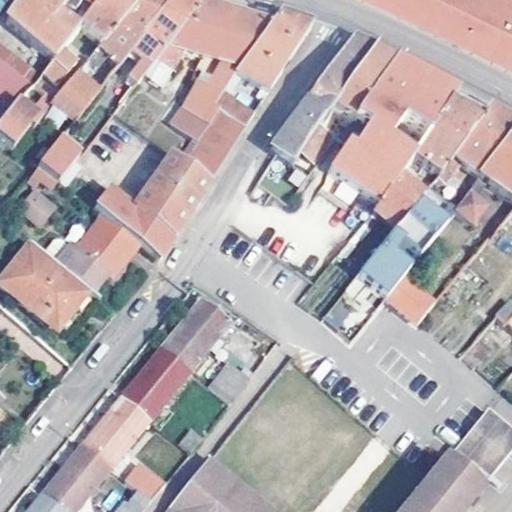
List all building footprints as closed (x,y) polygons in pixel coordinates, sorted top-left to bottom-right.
[(54,18),(62,7),(66,0),(23,0),(7,23),(53,61),(62,50),(75,35),(54,18)] [(75,127),(131,56),(173,0),(140,0),(102,45),(51,109),(75,127)] [(77,20),(83,25),(102,0),(66,0),(62,7),(74,17),(80,9),(83,11),(77,20)] [(102,0),(83,25),(77,32),(82,35),(86,31),(102,45),(140,0),(102,0)] [(135,90),(142,81),(201,6),(182,1),(179,0),(173,0),(131,56),(142,65),(127,84),(135,90)] [(511,0),(374,0),(511,66),(511,0)] [(219,96),(234,76),(271,28),(230,15),(201,6),(142,81),(161,96),(174,79),(188,59),(195,62),(192,67),(196,70),(201,64),(214,69),(182,113),(196,123),(207,109),(216,95),(219,96)] [(259,94),(266,99),(312,29),(286,21),(278,18),(271,28),(234,76),(262,86),(259,94)] [(319,112),(328,117),(374,50),(367,47),(354,40),(316,91),(327,100),(319,112)] [(0,59),(32,88),(40,78),(0,42),(0,59)] [(53,61),(43,74),(57,86),(76,63),(62,50),(53,61)] [(341,125),(349,129),(396,62),(379,53),(374,50),(328,117),(341,125)] [(0,95),(16,107),(26,94),(32,88),(0,59),(0,95)] [(396,62),(349,129),(338,138),(337,139),(349,148),(332,172),(380,208),(398,181),(412,161),(448,106),(456,94),(403,66),(396,62)] [(0,126),(0,146),(10,154),(27,132),(31,134),(40,123),(24,108),(32,99),(26,94),(16,107),(0,126)] [(253,119),(219,96),(216,95),(207,109),(218,116),(244,134),(253,119)] [(303,153),(328,117),(319,112),(306,105),(300,113),(285,132),(271,152),(293,168),(303,153)] [(437,179),(443,171),(478,122),(470,118),(448,106),(412,161),(437,179)] [(467,171),(480,181),(511,137),(511,127),(508,125),(487,111),(478,122),(443,171),(458,182),(467,171)] [(209,130),(235,147),(244,134),(218,116),(209,130)] [(328,117),(303,153),(316,161),(341,125),(328,117)] [(200,143),(226,160),(235,147),(209,130),(200,143)] [(478,183),(511,204),(511,137),(480,181),(478,183)] [(191,156),(217,174),(226,160),(200,143),(191,156)] [(36,174),(58,189),(79,162),(59,147),(36,174)] [(182,170),(208,188),(217,174),(191,156),(182,170)] [(187,221),(208,188),(182,170),(170,161),(131,215),(118,234),(134,246),(139,249),(158,264),(187,221)] [(394,236),(410,214),(418,204),(422,198),(398,181),(380,208),(373,217),(394,236)] [(453,215),(469,226),(484,208),(474,200),(477,196),(471,192),(453,215)] [(37,196),(19,217),(42,236),(59,215),(37,196)] [(101,221),(118,234),(131,215),(107,197),(93,215),(101,221)] [(358,279),(385,301),(402,280),(408,272),(391,258),(401,247),(418,261),(446,226),(418,204),(410,214),(394,236),(358,279)] [(123,260),(134,246),(118,234),(101,221),(75,255),(70,251),(55,269),(88,295),(92,299),(107,280),(104,278),(109,272),(116,277),(127,264),(123,260)] [(123,260),(127,264),(139,249),(134,246),(123,260)] [(72,314),(88,295),(55,269),(28,247),(0,284),(0,290),(31,316),(35,312),(58,331),(72,314)] [(104,278),(107,280),(111,283),(116,277),(109,272),(104,278)] [(417,325),(434,304),(402,280),(385,301),(417,325)] [(160,352),(190,377),(217,345),(223,350),(235,336),(198,305),(183,324),(160,352)] [(503,348),(511,337),(511,335),(506,329),(497,321),(486,332),(503,348)] [(161,412),(190,377),(160,352),(142,373),(120,400),(150,425),(161,412)] [(229,408),(248,383),(228,368),(209,392),(229,408)] [(119,464),(150,425),(120,400),(100,424),(80,450),(110,474),(119,464)] [(150,425),(158,431),(168,418),(161,412),(150,425)] [(407,511),(465,511),(511,455),(511,433),(487,414),(435,478),(407,511)] [(190,456),(202,441),(192,434),(180,449),(190,456)] [(41,497),(58,511),(79,511),(110,474),(80,450),(60,473),(41,497)] [(270,511),(208,463),(169,511),(270,511)] [(110,474),(117,480),(125,469),(119,464),(110,474)] [(150,507),(165,489),(139,469),(125,486),(137,497),(150,507)] [(58,511),(41,497),(28,511),(58,511)] [(146,511),(150,507),(137,497),(125,511),(122,508),(119,511),(146,511)]
